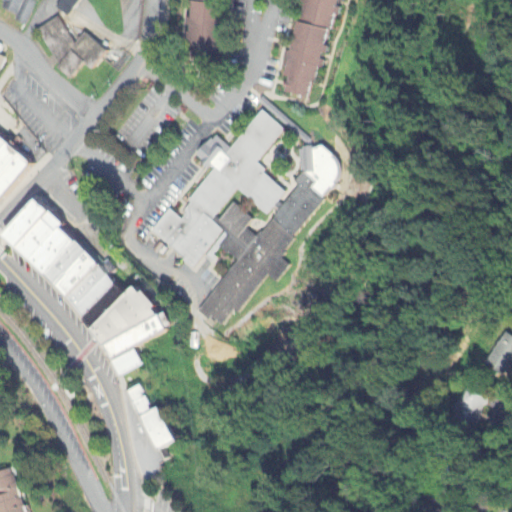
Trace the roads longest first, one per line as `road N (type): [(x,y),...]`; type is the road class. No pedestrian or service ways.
road 1 (residential): [(0,223),(130,72),(157,0)]
road 2 (primary): [(125,481),(104,392),(57,321),(0,258)]
road 3 (residential): [(104,511),(52,407),(0,335)]
road 4 (residential): [(471,511),(511,385)]
road 5 (residential): [(0,38),(91,117)]
